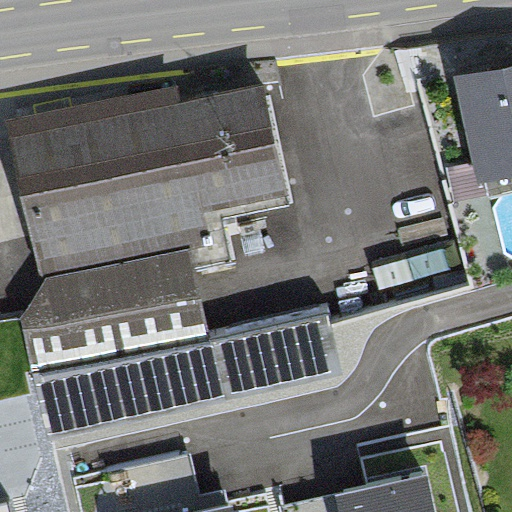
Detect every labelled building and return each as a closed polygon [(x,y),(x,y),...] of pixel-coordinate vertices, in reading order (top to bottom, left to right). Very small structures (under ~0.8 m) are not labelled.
[(486,174),(511,168),(511,56),(462,68),(486,174)] [(223,214),(289,200),(263,84),(24,134),(46,264),(22,311),(51,445),(340,382),(324,313),(220,335),(204,263),(233,257),(223,214)] [(440,511),(428,460),(283,497),(286,511),(440,511)] [(0,511),(21,511),(16,487),(0,490),(0,511)] [(147,511),(242,511),(239,492),(218,496),(147,511)]
